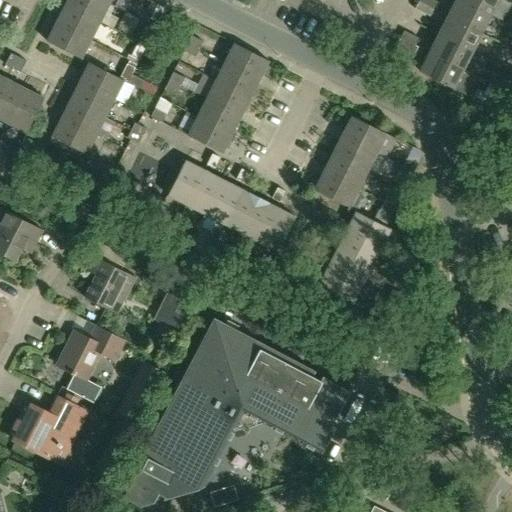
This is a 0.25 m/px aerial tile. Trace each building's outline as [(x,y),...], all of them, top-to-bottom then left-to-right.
[(100,22),(109,4),(101,0),(67,0),(65,4),(100,22)] [(277,0),(296,9),(300,0),(277,0)] [(419,0),(419,2),(433,9),(438,1),(436,0),(419,0)] [(490,15),(460,0),(455,0),(447,16),(481,33),(490,15)] [(460,0),(490,15),(497,0),(460,0)] [(433,9),(419,2),(415,9),(430,17),(433,9)] [(91,41),(100,22),(65,4),(56,23),(91,41)] [(165,9),(157,5),(150,19),(158,23),(165,9)] [(481,33),(447,16),(438,35),(472,52),(481,33)] [(91,41),(56,23),(55,23),(56,23),(47,41),(81,59),(91,41)] [(146,27),(139,42),(146,46),(154,31),(146,27)] [(404,31),(400,39),(415,46),(419,39),(404,31)] [(462,70),(472,52),(438,35),(429,53),(462,70)] [(187,44),(198,49),(202,41),(191,36),(187,44)] [(397,46),(412,53),(415,46),(400,39),(397,46)] [(146,46),(139,42),(131,56),(139,60),(146,46)] [(259,80),(269,61),(233,43),(224,62),(259,80)] [(195,57),(198,49),(187,44),(183,51),(195,57)] [(13,69),(18,57),(11,53),(5,65),(13,69)] [(462,70),(429,53),(419,72),(453,89),(462,70)] [(26,61),(18,57),(13,69),(20,73),(26,61)] [(250,98),(259,80),(224,62),(215,80),(250,98)] [(124,81),(120,79),(89,63),(79,81),(114,99),(123,104),(133,85),(128,83),(124,81)] [(120,79),(124,81),(128,73),(132,75),(135,68),(127,64),(120,79)] [(173,72),(169,80),(180,85),(185,77),(173,72)] [(128,73),(124,81),(128,83),(133,85),(139,88),(143,81),(136,77),(132,75),(128,73)] [(0,120),(7,124),(25,89),(7,79),(0,93),(0,120)] [(180,85),(169,80),(165,88),(176,94),(180,85)] [(241,117),(250,98),(215,80),(206,99),(241,117)] [(105,118),(114,99),(79,81),(70,100),(105,118)] [(37,113),(44,98),(25,89),(7,124),(26,133),(37,113)] [(232,135),(241,117),(206,99),(196,117),(232,135)] [(105,118),(70,100),(60,118),(96,136),(105,140),(114,123),(105,118)] [(165,115),(154,109),(150,117),(161,123),(165,115)] [(225,148),(232,135),(196,117),(187,136),(222,154),(225,148)] [(376,153),(386,134),(351,117),(342,135),(342,134),(341,135),(376,153)] [(86,155),(96,136),(60,118),(60,119),(61,119),(51,137),(86,155)] [(135,123),(131,131),(142,136),(146,129),(138,125),(135,123)] [(142,136),(131,131),(127,138),(131,141),(138,144),(142,136)] [(367,171),(376,153),(341,135),(332,153),(367,171)] [(32,141),(24,137),(18,148),(26,152),(32,141)] [(358,189),(367,171),(332,153),(323,172),(358,189)] [(219,158),(212,154),(209,159),(207,165),(214,169),(219,158)] [(101,162),(90,156),(86,165),(97,170),(101,162)] [(405,158),(402,166),(413,172),(417,164),(405,158)] [(186,205),(204,170),(203,170),(185,161),(167,195),(186,205)] [(413,172),(402,166),(398,174),(409,179),(413,172)] [(243,184),(248,173),(241,169),(236,180),(243,184)] [(204,214),(222,179),(204,170),(186,205),(204,214)] [(358,189),(323,172),(323,173),(314,191),(349,208),(358,189)] [(248,173),(243,184),(250,187),(255,177),(248,173)] [(222,224),(240,189),(222,179),(204,214),(222,224)] [(281,199),(282,196),(284,192),(277,188),(272,199),(279,202),(281,199)] [(240,233),(258,198),(240,189),(222,224),(240,233)] [(387,194),(383,202),(395,208),(398,200),(387,194)] [(165,199),(157,195),(154,202),(151,207),(159,211),(165,199)] [(258,243),(276,208),(277,208),(258,198),(240,233),(258,243)] [(395,208),(383,202),(379,210),(391,216),(395,208)] [(295,217),(277,208),(276,208),(258,243),(277,252),(295,217)] [(0,210),(0,254),(14,262),(26,240),(44,249),(45,248),(35,243),(42,230),(1,209),(0,210)] [(381,248),(390,229),(389,229),(355,212),(345,230),(381,248)] [(183,236),(187,227),(177,222),(172,231),(183,236)] [(372,266),(381,248),(345,230),(336,249),(372,266)] [(372,266),(336,249),(327,267),(362,285),(372,266)] [(406,261),(418,267),(422,259),(410,253),(406,261)] [(84,297),(89,300),(116,314),(135,277),(93,256),(87,270),(78,265),(77,266),(95,275),(84,297)] [(279,258),(275,256),(269,267),(277,271),(279,267),(283,260),(279,258)] [(414,275),(418,267),(406,261),(402,269),(414,275)] [(362,285),(327,267),(328,268),(318,286),(353,303),(362,285)] [(392,289),(388,297),(399,303),(403,295),(392,289)] [(173,290),(158,320),(180,331),(196,302),(173,290)] [(399,303),(388,297),(384,305),(395,311),(399,303)] [(335,418),(349,390),(328,379),(322,376),(314,372),(236,331),(235,332),(217,322),(218,321),(214,319),(212,323),(213,324),(197,354),(196,353),(141,457),(146,460),(142,467),(138,465),(122,497),(139,506),(153,502),(158,493),(164,496),(162,499),(204,486),(204,485),(234,429),(256,422),(257,426),(264,424),(320,453),(330,435),(335,426),(331,424),(334,418),(335,418)] [(100,354),(115,362),(126,341),(94,325),(88,337),(74,330),(56,365),(71,372),(70,373),(73,375),(66,389),(92,403),(100,388),(86,380),(100,354)] [(65,468),(72,453),(69,451),(88,411),(57,394),(49,412),(29,402),(20,420),(17,418),(11,428),(15,431),(11,440),(65,468)]
